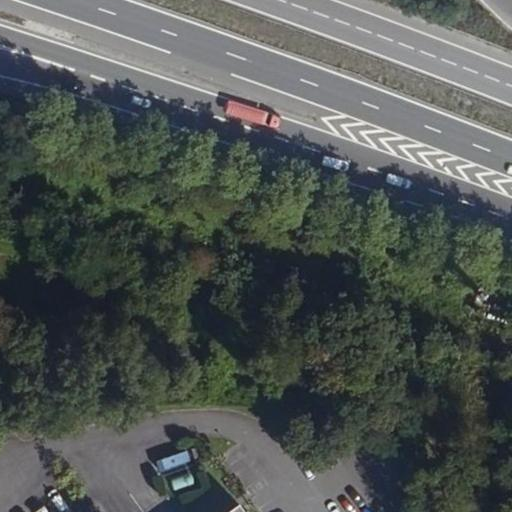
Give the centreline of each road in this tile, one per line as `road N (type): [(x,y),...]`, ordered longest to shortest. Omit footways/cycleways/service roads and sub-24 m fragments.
road 1 (trunk): [(62,0),(511,162)]
road 2 (motorway): [(74,60),(511,206)]
road 3 (trunk): [(511,93),(266,0)]
